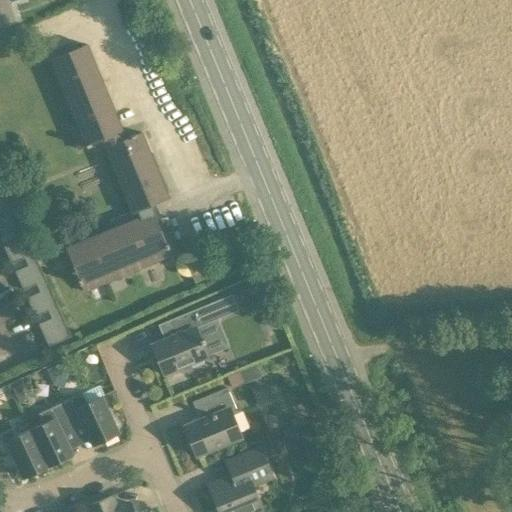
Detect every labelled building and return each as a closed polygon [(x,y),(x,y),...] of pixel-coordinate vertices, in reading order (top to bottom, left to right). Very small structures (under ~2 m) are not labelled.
[(165,242),(148,204),(167,196),(140,131),(124,138),(121,129),(122,129),(86,44),(49,59),(76,122),(68,126),(77,148),(90,143),(102,138),(105,146),(104,147),(131,210),(116,217),(119,224),(66,246),(80,278),(85,291),(170,255),(165,242)] [(48,347),(70,337),(0,180),(0,206),(3,213),(0,215),(0,237),(12,232),(15,240),(2,246),(10,264),(24,258),(27,266),(14,272),(22,290),(35,284),(39,292),(26,298),(34,316),(47,311),(51,318),(38,324),(48,347)] [(202,362),(202,358),(207,356),(195,327),(237,310),(231,294),(166,321),(172,336),(150,345),(162,374),(189,363),(192,366),(202,362)] [(45,369),(52,384),(56,364),(45,369)] [(19,384),(11,388),(16,399),(25,395),(19,384)] [(95,387),(60,404),(72,431),(83,425),(93,445),(117,434),(95,387)] [(196,456),(212,449),(240,437),(231,414),(236,412),(226,387),(192,402),(199,420),(184,426),(196,456)] [(72,431),(60,404),(38,414),(42,424),(30,430),(47,467),(71,455),(62,436),(72,431)] [(311,427),(298,432),(303,444),(316,439),(311,427)] [(24,478),(47,467),(30,430),(15,437),(11,429),(0,434),(0,440),(4,449),(9,447),(24,478)] [(254,511),(261,509),(251,485),(271,477),(259,448),(226,461),(232,475),(208,485),(219,511),(254,511)] [(133,511),(129,503),(116,508),(111,496),(86,507),(87,511),(133,511)] [(341,498),(330,502),(334,511),(345,507),(341,498)]
